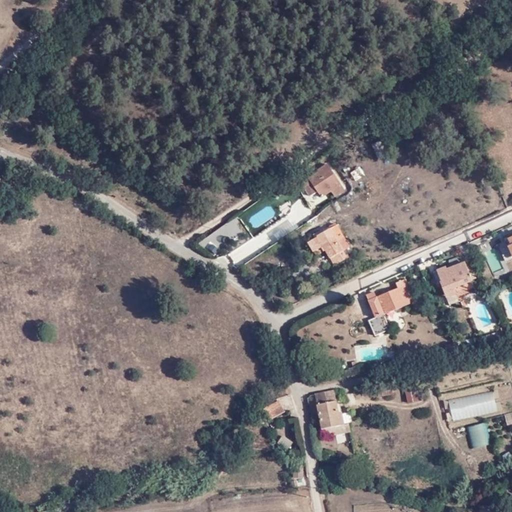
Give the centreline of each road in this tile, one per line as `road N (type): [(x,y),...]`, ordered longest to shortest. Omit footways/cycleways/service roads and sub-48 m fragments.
road 1 (residential): [(0,151),(57,168),(196,255),(275,323)]
road 2 (residential): [(275,323),(511,214)]
road 3 (residential): [(294,391),(511,353)]
road 4 (residential): [(294,391),(320,511)]
